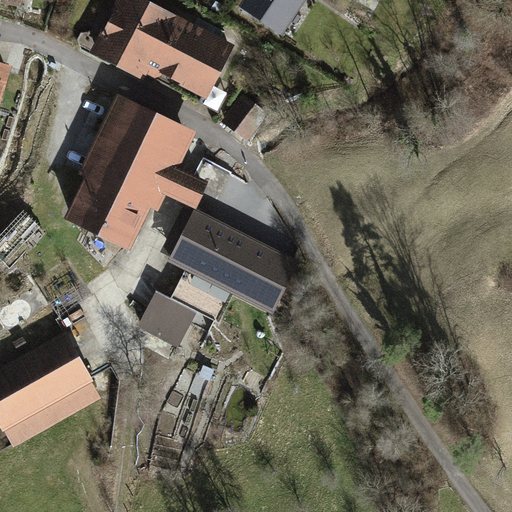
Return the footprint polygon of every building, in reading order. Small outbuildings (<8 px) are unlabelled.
[(136,0),(123,0),(103,39),(123,49),(117,61),(142,74),(145,67),(156,72),(162,70),(205,92),(228,48),(136,0)] [(300,0),(249,0),(245,7),(280,30),(300,0)] [(246,97),(226,122),(246,137),(265,113),(246,97)] [(209,214),(231,173),(204,158),(195,177),(197,178),(195,181),(165,166),(183,129),(130,102),(72,219),(127,246),(157,184),(186,199),(184,202),(209,214)] [(294,263),(197,213),(174,259),(190,267),(174,299),(158,291),(140,324),(179,344),(196,311),(219,323),(236,290),(273,309),(294,263)] [(0,244),(0,257),(3,261),(38,225),(27,215),(0,244)] [(66,335),(0,371),(0,421),(3,427),(91,378),(66,335)]
